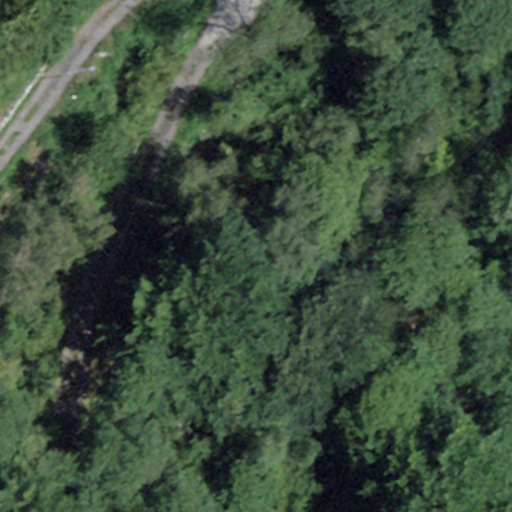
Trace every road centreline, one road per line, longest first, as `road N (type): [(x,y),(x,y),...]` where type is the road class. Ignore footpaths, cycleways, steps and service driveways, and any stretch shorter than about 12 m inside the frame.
road 1 (track): [(59,511),(70,379),(91,312),(153,182),(162,118),(240,39),(262,0)]
road 2 (track): [(140,0),(59,109),(0,171)]
